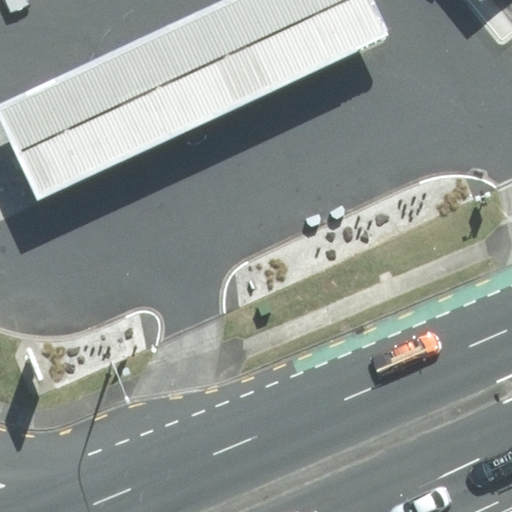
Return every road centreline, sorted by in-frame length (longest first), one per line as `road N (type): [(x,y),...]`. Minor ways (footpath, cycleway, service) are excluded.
road 1 (primary): [(152,476),(421,367),(511,350)]
road 2 (primary): [(0,448),(62,466),(152,476)]
